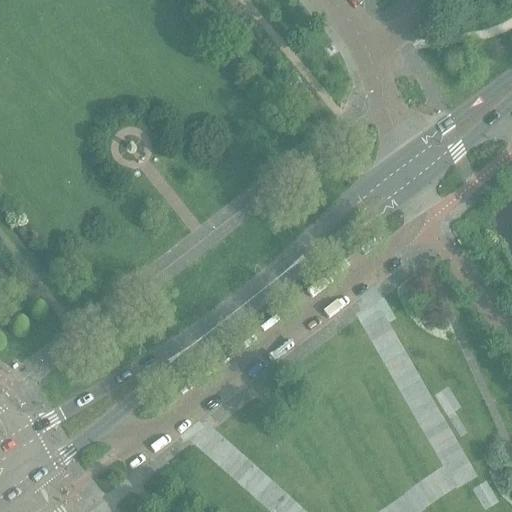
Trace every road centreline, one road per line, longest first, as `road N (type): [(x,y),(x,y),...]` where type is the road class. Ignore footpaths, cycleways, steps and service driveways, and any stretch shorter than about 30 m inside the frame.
road 1 (secondary): [(291,266),(324,253),(413,187),(511,98)]
road 2 (secondary): [(190,345),(2,451)]
road 3 (secondary): [(28,484),(190,345)]
road 4 (secondary): [(403,154),(317,231),(291,266)]
road 5 (secondary): [(511,83),(403,154)]
road 6 (secondary): [(291,266),(190,345)]
